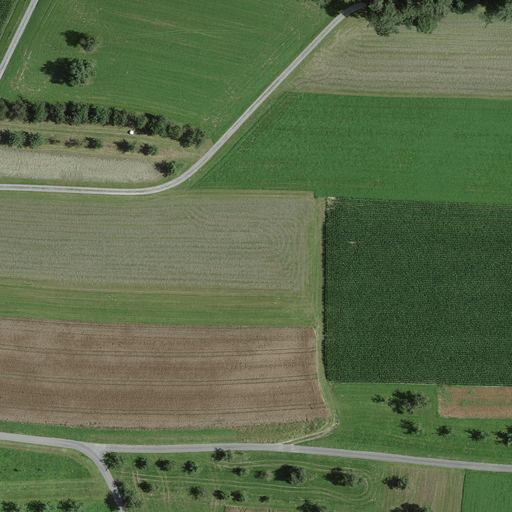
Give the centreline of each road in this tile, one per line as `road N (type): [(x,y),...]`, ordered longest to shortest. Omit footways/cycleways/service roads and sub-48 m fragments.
road 1 (track): [(0,189),(153,192),(195,170),(358,7),(511,5)]
road 2 (unclassified): [(511,468),(279,447),(95,449)]
